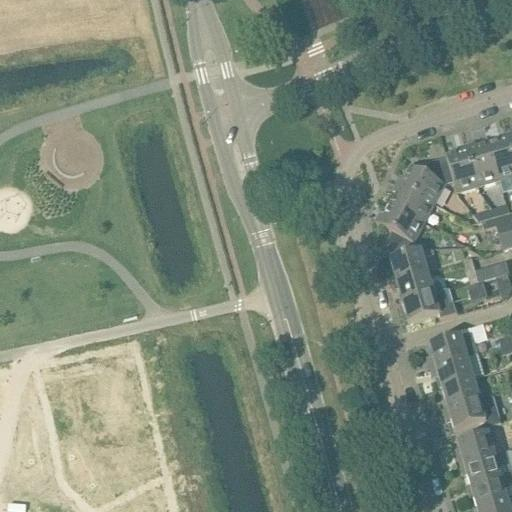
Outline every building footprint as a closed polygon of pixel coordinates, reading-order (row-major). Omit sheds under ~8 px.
[(499,185),(511,180),(511,150),(509,142),(489,148),(499,185)] [(479,191),(499,185),(489,148),(468,154),(479,191)] [(457,197),(479,191),(468,154),(447,160),(447,161),(454,186),(457,197)] [(446,189),(454,186),(447,161),(430,166),(424,177),(412,170),(401,190),(435,208),(446,189)] [(424,227),(435,208),(401,190),(391,209),(424,227)] [(414,247),(424,227),(391,209),(381,227),(377,225),(376,226),(392,235),(386,246),(391,263),(416,256),(414,247)] [(503,254),(511,251),(511,239),(506,219),(494,222),(497,231),(503,254)] [(484,234),(497,231),(494,222),(482,226),(484,234)] [(397,285),(428,276),(422,254),(416,256),(391,263),(390,263),(397,285)] [(476,275),(472,263),(464,265),(467,277),(476,275)] [(507,266),(476,275),(479,287),(495,282),(508,278),(510,278),(507,266)] [(471,289),(479,287),(476,275),(467,277),(471,289)] [(403,306),(434,297),(428,276),(397,285),(403,306)] [(507,279),(496,282),(502,304),(509,300),(511,294),(507,279)] [(457,318),(452,299),(450,292),(434,297),(403,306),(409,328),(440,319),(441,323),(457,318)] [(476,348),(465,351),(462,339),(430,349),(436,370),(468,361),(468,362),(479,358),(476,348)] [(474,382),(468,362),(468,361),(436,370),(443,391),(474,382)] [(449,412),(480,403),(474,382),(443,391),(449,412)] [(455,434),(483,426),(485,432),(502,427),(493,399),(480,403),(449,412),(443,414),(446,424),(452,423),(455,434)] [(496,459),(492,447),(496,446),(493,436),(458,446),(460,452),(456,454),(461,470),(496,459)] [(471,490),(511,478),(511,463),(509,455),(496,459),(461,470),(464,479),(468,478),(471,490)] [(511,502),(511,478),(471,490),(467,491),(470,501),(474,500),(478,511),(508,503),(509,503),(511,502)] [(510,511),(509,503),(508,503),(478,511),(477,511),(510,511)]
